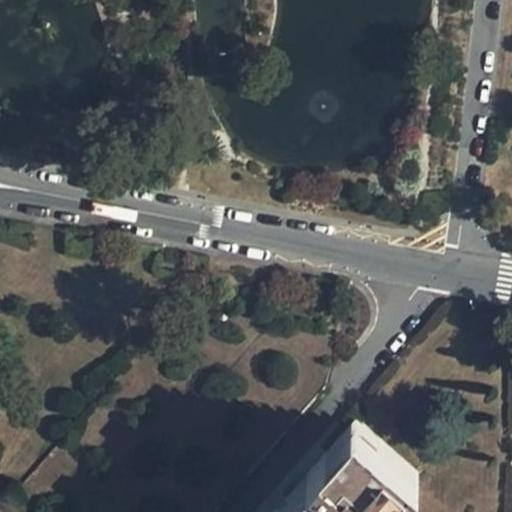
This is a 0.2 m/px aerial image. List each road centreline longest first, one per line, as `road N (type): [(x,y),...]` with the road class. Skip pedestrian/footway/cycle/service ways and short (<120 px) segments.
road 1 (residential): [(0,184),(429,262)]
road 2 (residential): [(429,262),(395,318),(234,511)]
road 3 (residential): [(455,266),(485,0)]
